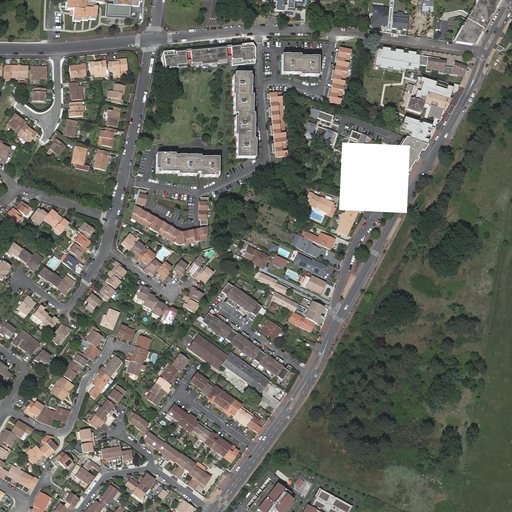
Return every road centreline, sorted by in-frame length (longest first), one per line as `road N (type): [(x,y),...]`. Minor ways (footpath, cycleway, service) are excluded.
road 1 (tertiary): [(214,511),(311,376),(467,92)]
road 2 (residential): [(151,39),(259,29),(363,35)]
road 3 (residential): [(151,39),(112,218)]
road 4 (residential): [(4,408),(65,431),(85,380),(112,344),(128,349)]
road 5 (residential): [(105,248),(67,307),(18,280)]
road 6 (residential): [(112,218),(22,189),(0,202)]
